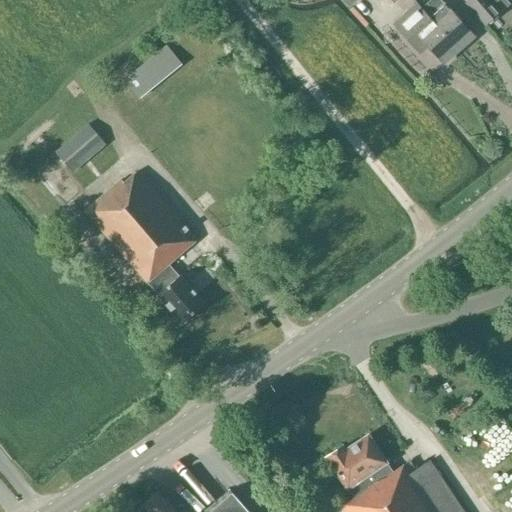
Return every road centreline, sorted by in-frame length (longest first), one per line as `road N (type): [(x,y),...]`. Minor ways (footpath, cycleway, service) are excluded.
road 1 (tertiary): [(60,511),(334,327)]
road 2 (track): [(237,0),(439,247)]
road 3 (unknown): [(352,326),(374,377),(481,511)]
road 4 (tertiary): [(334,327),(511,185)]
road 5 (residential): [(334,327),(429,318),(511,293)]
